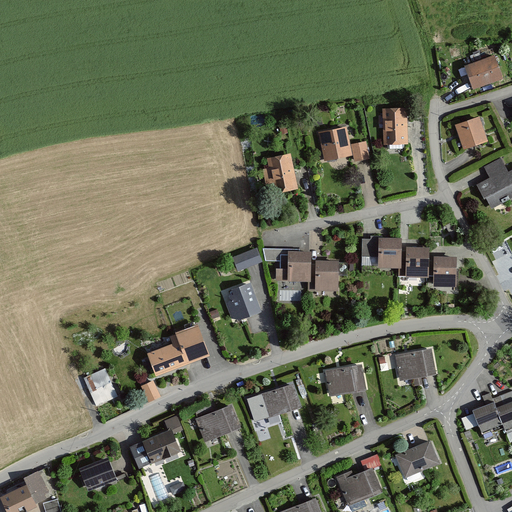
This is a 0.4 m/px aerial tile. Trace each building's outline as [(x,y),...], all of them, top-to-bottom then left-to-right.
[(496,55),(465,65),(473,89),(504,79),(496,55)] [(383,107),(383,144),(389,144),(389,149),(403,149),(403,144),(408,144),(408,106),(383,107)] [(480,116),(455,124),(463,149),(488,141),(480,116)] [(319,131),(324,160),(353,155),(354,161),(370,158),(366,141),(350,143),(347,126),(319,131)] [(290,153),(266,158),(268,168),(262,170),(265,184),(271,183),(274,196),(298,191),(290,153)] [(499,158),(483,166),(489,177),(478,184),(492,208),(511,196),(511,169),(507,172),(499,158)] [(402,236),(379,235),(378,264),(402,265),(402,246),(402,236)] [(284,258),(284,246),(267,245),(266,257),(284,258)] [(430,246),(402,246),(402,265),(402,277),(431,277),(431,258),(430,246)] [(258,247),(233,256),(238,270),(263,261),(258,247)] [(313,253),(290,252),(289,267),(275,267),(275,280),(313,281),(313,260),(313,253)] [(457,258),(431,258),(431,277),(431,284),(457,284),(457,258)] [(338,260),(313,260),(313,281),(313,287),(338,287),(338,260)] [(250,280),(221,290),(233,322),(262,311),(250,280)] [(175,344),(149,353),(157,377),(210,359),(199,325),(172,334),(175,344)] [(431,347),(396,354),(401,379),(436,373),(431,347)] [(363,364),(325,370),(329,394),(367,388),(363,364)] [(104,368),(81,380),(96,408),(119,396),(104,368)] [(148,400),(162,395),(154,377),(140,383),(148,400)] [(293,382),(257,393),(265,417),(301,405),(293,382)] [(497,400),(474,408),(480,424),(503,416),(499,406),(497,400)] [(511,400),(499,406),(503,416),(505,422),(511,419),(511,400)] [(234,404),(197,418),(206,442),(243,428),(234,404)] [(471,411),(462,415),(467,427),(476,422),(471,411)] [(170,433),(130,450),(139,471),(181,453),(175,440),(186,435),(178,415),(165,421),(170,433)] [(432,439),(396,455),(407,478),(443,463),(432,439)] [(107,456),(80,466),(88,489),(115,480),(107,456)] [(350,471),(335,477),(347,507),(384,492),(374,467),(352,476),(350,471)] [(37,511),(25,483),(0,493),(0,494),(7,511),(37,511)] [(323,511),(316,495),(281,509),(282,511),(323,511)] [(60,511),(57,498),(42,503),(44,511),(60,511)]
